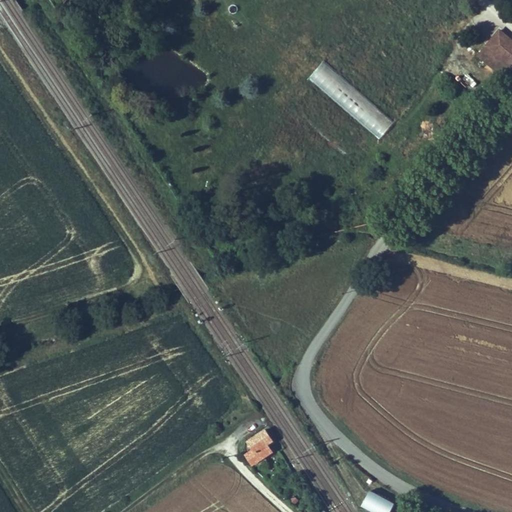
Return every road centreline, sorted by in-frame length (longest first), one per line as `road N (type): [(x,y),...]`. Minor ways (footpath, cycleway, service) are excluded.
road 1 (tertiary): [(511,96),(392,235),(302,374),(309,406),(334,435),(414,494),(459,511)]
road 2 (track): [(0,52),(143,265),(136,281),(0,324)]
road 3 (track): [(129,511),(210,451),(224,450),(288,511)]
